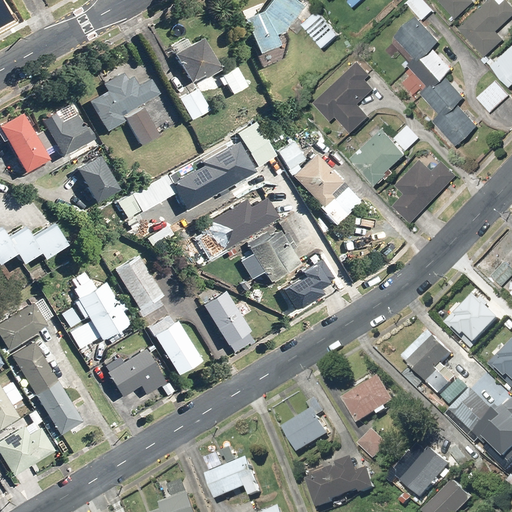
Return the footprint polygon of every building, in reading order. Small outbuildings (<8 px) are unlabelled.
[(0,0),(0,19),(9,14),(0,0)] [(276,45),(272,34),(280,30),(300,5),(293,0),(269,0),(261,11),(261,10),(242,18),(256,52),(276,45)] [(440,0),(458,18),(475,2),(473,0),(440,0)] [(511,19),(511,3),(509,0),(490,0),(460,28),(487,57),(505,40),(498,33),(511,19)] [(319,10),(303,25),(326,49),(341,34),(319,10)] [(423,92),(442,113),(435,120),(461,148),(485,126),(465,104),(471,98),(450,74),(457,68),(436,47),(444,40),(420,15),(397,36),(418,57),(410,64),(430,86),(423,92)] [(171,55),(187,82),(200,74),(202,78),(217,69),(200,39),(171,55)] [(511,88),(511,46),(491,66),(511,88)] [(341,122),(352,133),(371,115),(360,103),(376,86),(370,80),(376,73),(362,60),(356,66),(354,64),(316,100),(339,123),(341,122)] [(217,77),(221,85),(224,83),(230,93),(245,84),(235,66),(217,77)] [(135,84),(131,75),(123,78),(120,72),(100,83),(104,90),(85,100),(101,129),(120,119),(117,115),(155,92),(149,77),(135,84)] [(496,81),(478,98),(493,114),(511,97),(496,81)] [(194,87),(177,96),(190,119),(207,110),(194,87)] [(142,106),(122,117),(139,146),(159,134),(142,106)] [(21,112),(0,122),(0,130),(21,171),(45,159),(21,112)] [(77,113),(65,119),(62,113),(56,116),(54,112),(40,120),(59,154),(91,137),(77,113)] [(413,153),(387,126),(353,160),(379,186),(413,153)] [(242,142),(168,181),(184,211),(258,172),(242,142)] [(311,152),(289,174),(323,205),(344,183),(311,152)] [(97,154),(73,168),(92,201),(116,188),(97,154)] [(430,168),(422,159),(401,188),(407,194),(399,205),(416,224),(453,174),(438,156),(430,168)] [(249,206),(245,199),(194,228),(210,256),(276,218),(264,197),(249,206)] [(32,235),(25,223),(7,234),(1,224),(0,225),(0,258),(15,250),(20,260),(39,249),(44,255),(67,239),(54,220),(32,235)] [(296,262),(288,247),(294,243),(286,228),(280,232),(278,228),(246,245),(264,279),(296,262)] [(480,264),(504,287),(511,278),(511,243),(505,237),(480,264)] [(138,252),(112,267),(139,314),(165,299),(138,252)] [(325,260),(280,288),(298,318),(344,290),(325,260)] [(105,278),(76,295),(101,338),(130,321),(105,278)] [(240,302),(233,305),(224,289),(201,301),(224,344),(228,341),(231,349),(255,341),(240,302)] [(475,294),(448,321),(473,345),(500,317),(488,305),(491,302),(482,294),(479,297),(475,294)] [(31,302),(0,320),(0,333),(9,349),(46,326),(31,302)] [(173,312),(147,327),(176,374),(201,359),(173,312)] [(441,371),(437,368),(453,352),(435,335),(409,363),(421,375),(430,383),(441,371)] [(511,336),(488,361),(511,383),(511,336)] [(36,343),(12,357),(56,433),(80,418),(36,343)] [(139,386),(144,393),(166,380),(145,344),(104,368),(121,396),(139,386)] [(396,402),(380,376),(343,398),(359,425),(396,402)] [(458,378),(441,394),(453,407),(470,390),(458,378)] [(0,425),(17,415),(0,386),(0,425)] [(511,396),(496,413),(471,390),(450,412),(488,448),(494,442),(511,458),(511,396)] [(331,435),(314,408),(284,427),(301,454),(331,435)] [(34,416),(0,436),(0,452),(15,478),(56,453),(34,416)] [(374,429),(359,445),(375,460),(391,445),(374,429)] [(452,464),(430,447),(402,481),(425,499),(452,464)] [(336,462),(338,468),(307,479),(317,509),(376,489),(368,467),(357,471),(352,457),(336,462)] [(248,488),(252,497),(261,493),(257,484),(259,483),(249,458),(207,475),(217,500),(248,488)] [(462,511),(475,498),(455,479),(424,511),(462,511)] [(163,510),(157,511),(196,511),(189,492),(160,502),(163,510)]
